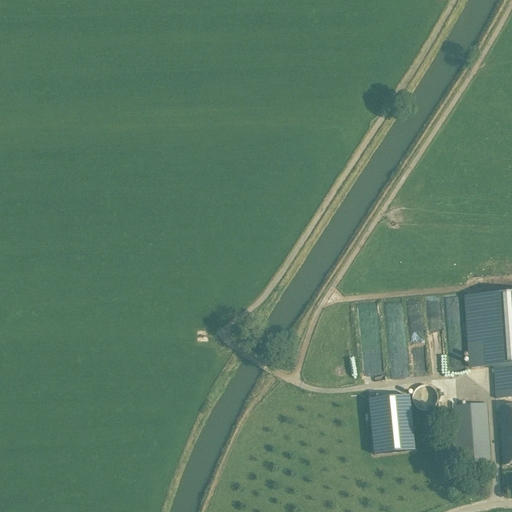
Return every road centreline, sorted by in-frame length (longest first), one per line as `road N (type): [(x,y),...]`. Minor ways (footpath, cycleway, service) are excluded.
road 1 (track): [(301,386),(228,341),(224,328),(272,286),(453,0)]
road 2 (track): [(293,381),(323,300),(511,2)]
road 3 (track): [(323,300),(465,288)]
